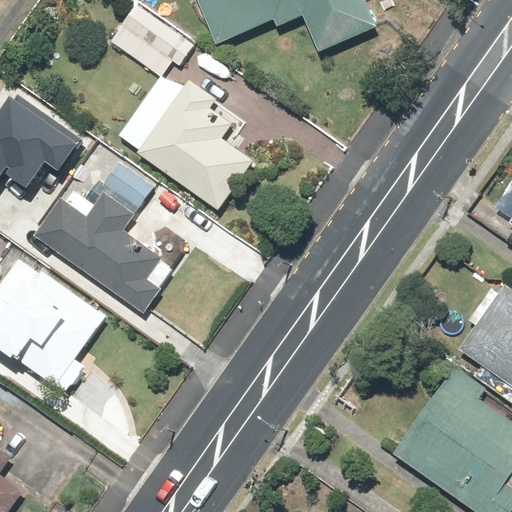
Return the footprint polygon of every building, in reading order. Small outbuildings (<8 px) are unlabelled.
[(361,0),(200,0),(222,53),(301,20),(317,56),(375,31),(361,0)] [(139,8),(113,44),(163,81),(175,65),(180,69),(196,49),(139,8)] [(142,154),(139,158),(221,216),(257,166),(230,147),(247,124),(192,85),(185,96),(165,82),(123,140),(142,154)] [(3,122),(0,119),(0,193),(10,180),(31,195),(48,170),(61,179),(83,148),(17,102),(3,122)] [(122,164),(104,188),(139,213),(156,189),(122,164)] [(144,317),(178,270),(127,233),(137,218),(107,197),(98,209),(73,191),(38,239),(144,317)] [(77,364),(108,320),(24,261),(0,295),(0,357),(18,370),(35,346),(52,358),(38,378),(66,398),(86,370),(77,364)] [(477,329),(461,351),(511,388),(511,290),(506,286),(500,294),(493,289),(469,322),(477,329)] [(433,387),(388,450),(473,511),(511,511),(511,421),(482,400),(486,393),(457,372),(441,393),(433,387)] [(0,511),(11,511),(24,496),(0,477),(15,459),(0,447),(0,511)]
